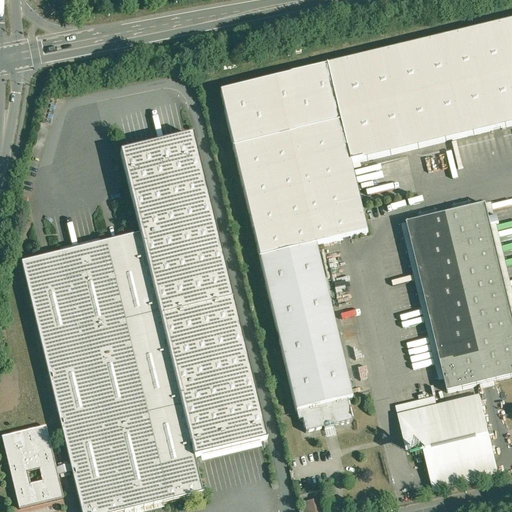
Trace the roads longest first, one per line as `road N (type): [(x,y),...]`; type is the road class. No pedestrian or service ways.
road 1 (unknown): [(239,511),(280,499),(284,475),(197,92),(168,86),(87,99),(76,121),(74,183)]
road 2 (secondary): [(87,40),(304,0)]
